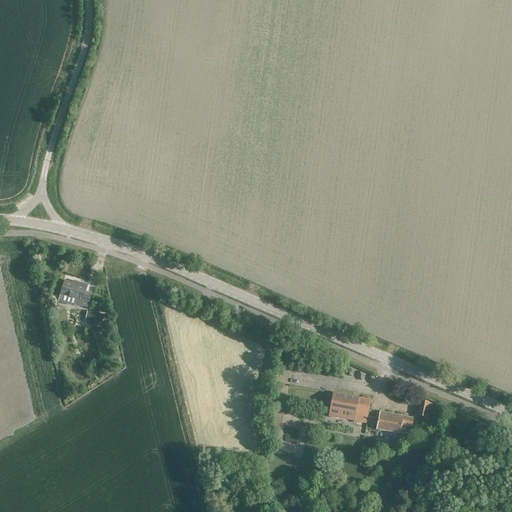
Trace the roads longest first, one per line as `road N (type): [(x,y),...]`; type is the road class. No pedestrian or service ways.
road 1 (tertiary): [(511,415),(146,257)]
road 2 (track): [(200,511),(146,257)]
road 3 (unclassified): [(40,195),(82,45),(84,0)]
